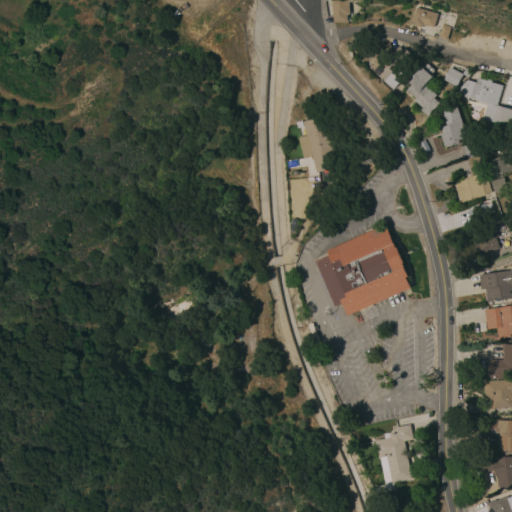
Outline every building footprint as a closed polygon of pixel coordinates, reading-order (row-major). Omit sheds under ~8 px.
[(352,0),(353,1),(348,2),(350,13),(349,15),(346,15),(347,21),(334,23),(330,0),(352,0)] [(437,13),(433,30),(411,24),(415,8),(437,13)] [(448,27),(440,25),(437,37),(445,39),(448,27)] [(402,50),(404,48),(410,53),(404,60),(405,61),(396,72),(399,75),(396,79),(399,82),(393,89),(379,76),(384,70),(382,69),(386,65),(387,66),(396,56),(393,53),(398,46),(402,50)] [(427,116),(420,110),(422,108),(414,100),(415,99),(406,90),(412,84),(410,82),(414,77),(413,76),(421,67),(423,68),(427,64),(434,70),(430,75),(432,76),(425,85),(436,95),(434,98),(439,103),(427,116)] [(466,68),(471,72),(467,78),(463,74),(457,86),(443,79),(449,67),(462,73),(465,70),(466,68)] [(496,106),(467,97),(467,98),(464,97),(465,97),(460,95),(458,90),(467,80),(475,82),(477,78),(486,81),(487,79),(491,80),(490,82),(502,85),(496,106)] [(511,109),(511,122),(481,122),(487,103),(496,106),(497,105),(511,109)] [(443,134),(441,127),(446,125),(442,113),(462,107),(464,114),(459,115),(465,138),(458,140),(459,143),(444,148),(440,135),(443,134)] [(335,150),(331,151),(336,167),(317,172),(313,156),(304,158),(298,137),(307,135),(303,121),(326,115),(332,137),(335,150)] [(467,158),(463,146),(473,143),(478,154),(467,158)] [(478,156),(482,165),(470,169),(467,160),(478,156)] [(511,170),(493,176),(492,173),(488,174),(485,163),(508,156),(511,170)] [(491,192),(484,194),(485,195),(460,203),(460,200),(458,201),(454,184),(455,184),(454,181),(466,178),(465,175),(469,173),(470,172),(471,171),(472,170),(481,167),(485,179),(487,179),(491,192)] [(503,177),(507,188),(504,189),(505,194),(501,195),(500,191),(494,193),(491,182),(503,177)] [(484,204),(485,204),(491,202),(494,212),(471,219),(468,210),(475,208),(475,207),(484,204)] [(386,224),(396,248),(397,247),(404,263),(403,263),(409,276),(407,277),(411,288),(402,292),(357,312),(348,316),(343,303),(336,307),(316,261),(329,256),(326,250),(386,224)] [(472,233),(489,227),(491,233),(496,231),(498,236),(495,237),(499,248),(479,255),(477,249),(475,250),(473,241),(474,240),(472,233)] [(511,270),(511,298),(487,302),(485,289),(481,289),(479,275),(511,270)] [(511,336),(498,339),(496,328),(487,329),(484,310),(511,305),(511,336)] [(511,344),(511,370),(503,370),(503,378),(488,379),(488,359),(501,360),(501,359),(503,359),(503,344),(511,344)] [(488,409),(488,402),(484,402),(483,381),(511,379),(511,408),(494,409),(488,409)] [(511,450),(498,450),(499,434),(485,433),(485,419),(511,419),(511,450)] [(389,433),(389,432),(391,432),(390,431),(394,430),(394,428),(395,428),(395,427),(409,424),(412,439),(404,441),(411,479),(392,483),(392,482),(384,483),(379,457),(379,458),(375,440),(385,438),(384,434),(389,433)] [(511,484),(498,487),(496,477),(494,470),(482,472),(480,459),(494,456),(494,458),(497,457),(497,459),(511,456),(511,484)] [(511,511),(490,511),(487,503),(495,500),(507,496),(507,497),(511,495),(511,511)]
